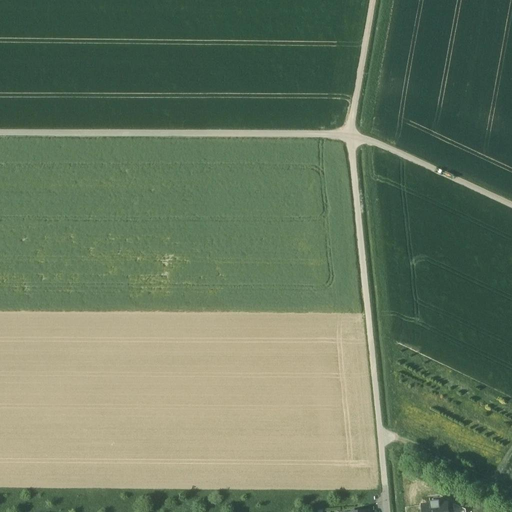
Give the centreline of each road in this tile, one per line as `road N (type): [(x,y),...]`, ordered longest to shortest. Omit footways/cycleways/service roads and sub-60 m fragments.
road 1 (track): [(351,135),(384,502)]
road 2 (track): [(0,133),(351,135)]
road 3 (track): [(351,135),(511,206)]
road 4 (track): [(511,492),(404,441),(380,439)]
road 5 (track): [(373,0),(351,135)]
